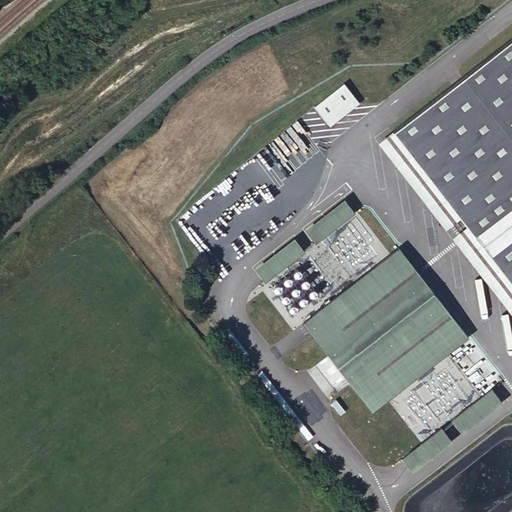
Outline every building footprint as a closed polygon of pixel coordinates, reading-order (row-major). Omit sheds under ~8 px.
[(511,39),(396,129),(511,278),(511,39)] [(313,108),(328,127),(358,105),(343,85),(313,108)] [(304,229),(313,241),(353,210),(343,199),(304,229)] [(254,269),(263,281),(303,250),(294,238),(254,269)] [(399,248),(303,322),(373,411),(468,337),(399,248)] [(492,389),(452,421),(461,433),(501,402),(492,389)] [(402,456),(411,468),(451,437),(442,425),(402,456)]
